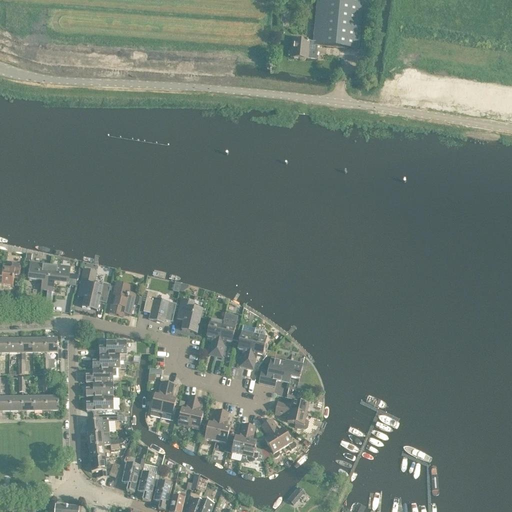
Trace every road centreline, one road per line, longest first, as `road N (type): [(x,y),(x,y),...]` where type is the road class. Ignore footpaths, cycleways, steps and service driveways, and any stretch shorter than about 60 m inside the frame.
road 1 (unclassified): [(511,128),(336,100),(40,78),(0,68)]
road 2 (residential): [(267,397),(187,379),(175,361),(179,342),(70,319)]
road 3 (residential): [(75,490),(70,319)]
